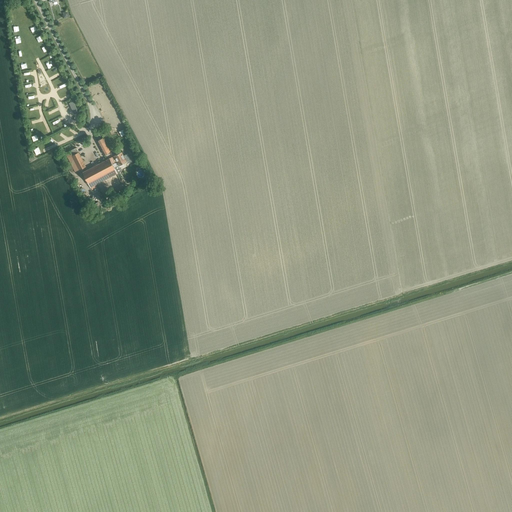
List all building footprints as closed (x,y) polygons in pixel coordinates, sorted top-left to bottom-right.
[(71,97),(68,98),(74,110),(77,109),(71,97)] [(97,141),(104,154),(110,151),(103,138),(97,141)] [(65,153),(75,172),(86,166),(76,147),(65,153)] [(119,165),(126,161),(121,152),(114,156),(117,161),(112,164),(109,158),(82,172),(90,188),(117,173),(114,167),(119,165)] [(88,201),(94,212),(101,208),(96,197),(88,201)]
